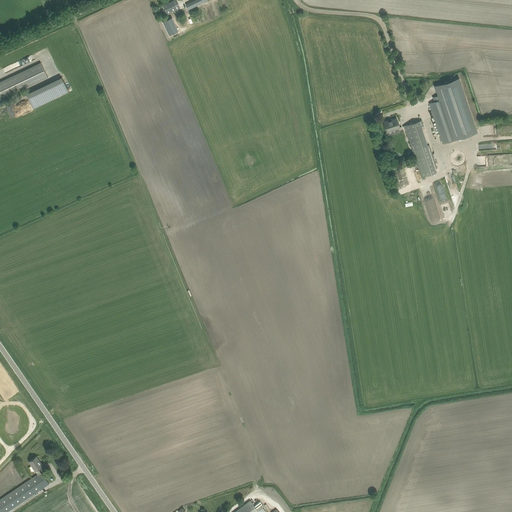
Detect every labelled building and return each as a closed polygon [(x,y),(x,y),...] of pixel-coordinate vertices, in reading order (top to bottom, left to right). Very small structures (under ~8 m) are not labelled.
[(172,0),(162,4),(166,14),(180,8),(177,0),(172,0)] [(208,17),(218,14),(214,2),(204,6),(208,17)] [(0,99),(27,87),(48,77),(41,62),(0,81),(0,99)] [(69,91),(62,76),(27,93),(33,108),(69,91)] [(433,97),(434,101),(429,103),(431,108),(443,144),(459,138),(477,132),(476,128),(459,78),(458,78),(434,86),(437,95),(433,97)] [(397,118),(384,122),(387,131),(400,127),(397,118)] [(404,126),(406,131),(421,126),(424,125),(422,119),(404,126)] [(437,172),(428,145),(412,150),(421,177),(437,172)] [(460,149),(449,154),(454,166),(466,160),(460,149)] [(43,465),(36,456),(29,461),(35,470),(38,474),(0,499),(0,511),(6,511),(49,483),(41,471),(40,472),(38,468),(43,465)] [(55,493),(52,495),(53,499),(62,495),(59,489),(54,491),(55,493)] [(265,511),(266,511),(263,507),(262,506),(264,505),(260,501),(259,502),(254,506),(253,504),(252,502),(250,500),(233,511),(265,511)]
